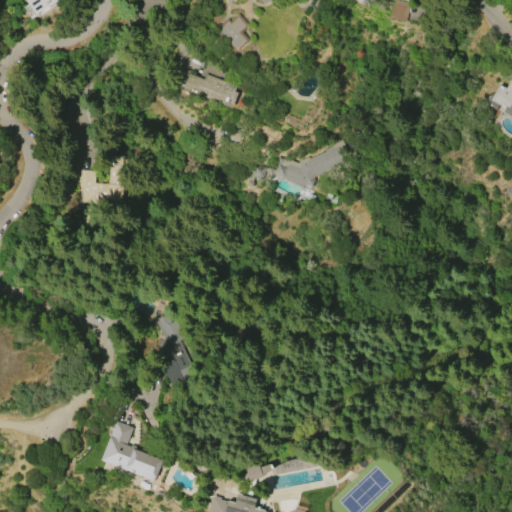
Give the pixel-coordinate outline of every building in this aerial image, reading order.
[(57,0),(34,15),(24,0),(57,0)] [(388,19),(406,21),(409,3),(391,1),(388,19)] [(241,33),(248,40),(236,51),(214,30),(226,19),(229,22),(236,14),(248,26),(241,33)] [(231,107),(182,89),(187,74),(202,79),(203,76),(199,75),(203,63),(221,70),(217,80),(235,86),(233,91),(236,93),(231,107)] [(511,77),(511,118),(499,111),(493,121),(485,116),(490,107),(485,104),(486,101),(484,100),(487,94),(491,96),(498,84),(504,88),(511,77)] [(304,187),(297,185),(296,188),(282,183),(284,179),(267,173),(266,174),(264,173),(261,181),(254,178),(253,181),(254,181),(252,188),(245,186),(248,177),(242,174),(245,166),(251,169),(253,164),(266,169),(267,167),(272,169),(272,170),(274,171),(277,163),(276,162),(278,157),(289,161),(289,160),(297,163),(298,161),(306,157),(308,159),(325,152),(324,149),(332,146),(331,144),(340,140),(349,161),(313,176),(312,178),(315,179),(311,188),(305,186),(304,187)] [(76,204),(79,170),(95,171),(94,183),(106,184),(108,157),(121,158),(119,185),(123,185),(121,209),(103,207),(103,206),(76,204)] [(165,378),(158,363),(166,360),(159,342),(163,340),(154,319),(167,313),(195,376),(171,387),(167,378),(165,378)] [(153,482),(99,461),(114,421),(132,428),(126,443),(136,447),(134,450),(161,461),(153,482)] [(251,479),(249,481),(244,483),(240,474),(245,472),(244,468),(257,464),(258,467),(269,464),(271,467),(261,475),(261,477),(251,479)] [(272,509),(273,511),(286,511),(293,508),(304,510),(305,511),(207,511),(211,495),(220,497),(220,499),(233,502),(236,492),(242,494),(241,495),(255,498),(253,506),(256,507),(256,505),(272,509)]
